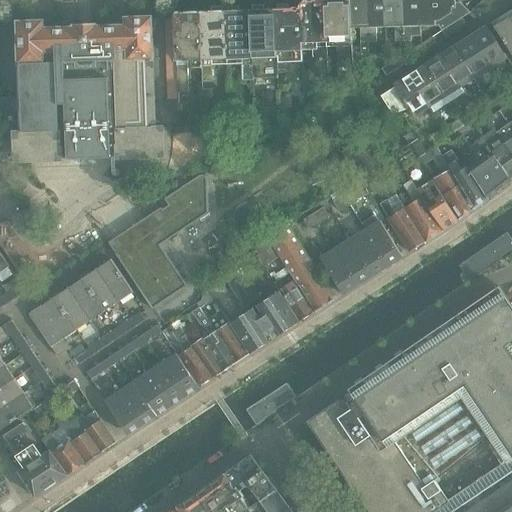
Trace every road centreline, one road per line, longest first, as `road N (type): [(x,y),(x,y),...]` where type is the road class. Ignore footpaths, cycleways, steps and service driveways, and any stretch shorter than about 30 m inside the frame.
road 1 (residential): [(511,191),(126,448)]
road 2 (residential): [(151,511),(266,434),(318,511)]
